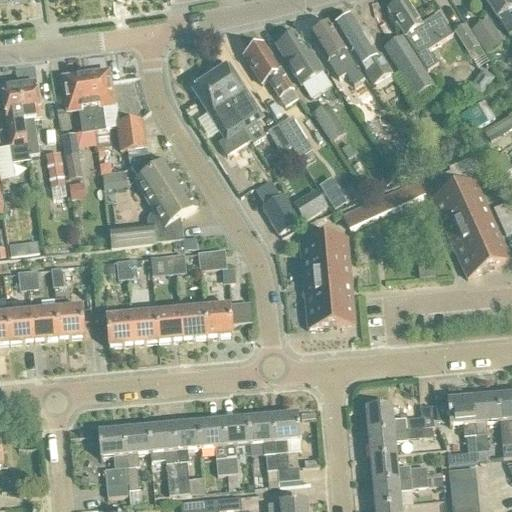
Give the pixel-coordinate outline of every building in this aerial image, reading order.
[(481,0),(497,23),(509,41),(511,38),(511,25),(507,17),(511,13),(511,9),(505,0),(481,0)] [(406,43),(422,67),(431,61),(428,57),(453,41),(439,20),(422,31),(405,5),(388,16),(405,43),(406,43)] [(361,72),(374,92),(392,80),(380,60),(377,62),(369,49),(370,44),(365,36),(360,36),(352,23),(334,34),(350,60),(353,58),(362,72),(361,72)] [(471,36),(487,61),(504,50),(488,25),(471,36)] [(454,37),(467,58),(479,51),(466,30),(454,37)] [(338,64),(360,98),(368,93),(329,31),(312,42),(330,70),(338,64)] [(280,51),(284,57),(280,60),(302,94),(324,79),(312,59),(308,61),(295,41),(280,51)] [(385,55),(415,102),(433,91),(403,43),(385,55)] [(269,87),(285,114),(298,106),(263,51),(244,63),(262,91),(269,87)] [(218,79),(211,84),(251,148),(252,148),(250,145),(263,137),(256,128),(263,123),(229,72),(226,73),(224,73),(218,76),(218,79)] [(481,77),(469,93),(478,100),(490,84),(481,77)] [(95,138),(94,138),(97,158),(108,156),(105,137),(107,137),(103,113),(113,111),(108,79),(104,79),(103,78),(95,79),(95,81),(87,82),(95,138)] [(82,140),(94,138),(95,138),(87,82),(78,83),(77,82),(70,83),(69,85),(64,85),(69,118),(78,116),(82,140)] [(251,148),(211,84),(205,87),(202,86),(197,90),(197,93),(194,94),(226,145),(219,149),(228,163),(251,148)] [(31,88),(18,90),(30,163),(39,161),(34,126),(41,124),(36,90),(32,90),(31,88)] [(30,163),(18,90),(5,92),(6,94),(1,95),(7,129),(13,169),(29,166),(29,163),(30,163)] [(461,105),(461,104),(461,102),(461,101),(460,100),(459,99),(459,98),(457,97),(456,97),(455,96),(454,96),(452,96),(451,97),(450,97),(449,98),(448,99),(447,100),(447,101),(447,103),(447,104),(447,105),(448,107),(448,108),(449,109),(450,109),(451,110),(453,110),(454,110),(455,110),(457,110),(458,109),(459,108),(460,107),(460,106),(461,105)] [(311,120),(330,150),(347,140),(328,110),(311,120)] [(477,111),(459,122),(470,140),(488,129),(477,111)] [(511,124),(510,121),(483,137),(487,144),(511,129),(511,124)] [(288,125),(278,131),(297,161),(306,155),(288,125)] [(118,129),(122,157),(145,154),(142,126),(118,129)] [(297,161),(278,131),(268,138),(281,160),(292,154),(296,161),(297,161)] [(472,152),(461,136),(454,140),(460,149),(453,153),(458,162),(472,152)] [(475,153),(450,170),(459,183),(484,167),(475,153)] [(44,162),(50,194),(65,192),(60,159),(44,162)] [(65,162),(69,186),(82,184),(77,160),(65,162)] [(504,161),(493,167),(500,181),(511,174),(504,161)] [(110,236),(112,255),(182,247),(183,247),(181,224),(197,214),(168,168),(136,188),(155,219),(150,222),(148,226),(149,232),(110,236)] [(389,177),(380,185),(385,192),(395,184),(389,177)] [(511,266),(474,186),(431,205),(468,286),(511,266)] [(417,189),(344,222),(351,237),(424,203),(417,189)] [(83,203),(82,191),(69,193),(71,205),(83,203)] [(315,197),(304,204),(315,222),(326,215),(315,197)] [(300,229),(283,201),(263,214),(279,241),(300,229)] [(511,209),(509,205),(496,214),(511,239),(511,209)] [(300,248),(308,336),(355,332),(347,244),(300,248)] [(183,247),(182,247),(183,256),(197,254),(196,246),(183,247)] [(37,249),(21,251),(22,262),(39,260),(37,249)] [(200,261),(201,278),(226,276),(225,259),(200,261)] [(166,264),(168,281),(186,279),(184,262),(166,264)] [(118,270),(120,286),(137,284),(135,268),(118,270)] [(114,280),(113,270),(103,271),(104,277),(108,281),(114,280)] [(53,277),(55,294),(64,293),(62,276),(53,277)] [(235,290),(234,276),(222,277),(224,291),(235,290)] [(37,279),(28,280),(30,296),(39,295),(37,279)] [(30,296),(28,280),(19,281),(21,297),(30,296)] [(230,311),(205,313),(208,346),(233,343),(230,311)] [(82,313),(57,315),(60,347),(85,345),(82,313)] [(205,313),(180,316),(183,348),(208,346),(205,313)] [(57,315),(32,317),(35,350),(60,347),(57,315)] [(180,316),(156,318),(159,350),(183,348),(180,316)] [(32,317),(8,319),(11,352),(35,350),(32,317)] [(156,318),(132,320),(135,353),(159,350),(156,318)] [(8,319),(0,320),(0,352),(11,352),(8,319)] [(135,353),(132,320),(107,322),(110,355),(135,353)] [(106,329),(106,321),(96,322),(97,330),(106,329)] [(511,400),(498,402),(500,428),(502,453),(503,465),(511,464),(511,431),(511,427),(511,426),(511,400)] [(366,414),(368,440),(422,435),(434,434),(432,413),(420,414),(421,425),(393,427),(392,412),(389,412),(388,402),(374,403),(375,413),(366,414)] [(473,404),(477,458),(479,468),(489,467),(486,429),(500,428),(498,402),(473,404)] [(468,459),(477,458),(473,404),(447,406),(450,432),(462,431),(463,443),(466,443),(468,459)] [(273,423),(278,477),(279,489),(300,487),(299,474),(290,475),(287,448),(301,447),(298,421),(273,423)] [(278,477),(273,423),(248,425),(250,451),(251,463),(265,462),(266,462),(268,478),(278,477)] [(248,425),(223,427),(228,482),(238,481),(236,453),(250,451),(248,425)] [(223,427),(198,430),(201,456),(215,454),(217,483),(228,482),(223,427)] [(198,430),(173,432),(176,458),(179,502),(190,501),(190,502),(204,501),(203,486),(189,487),(187,469),(189,469),(188,457),(201,456),(198,430)] [(173,432),(149,434),(152,469),(166,467),(169,503),(179,502),(176,458),(173,432)] [(149,434),(124,437),(129,491),(130,498),(140,497),(138,475),(140,474),(138,462),(151,460),(151,469),(152,469),(149,434)] [(368,440),(371,465),(396,462),(395,448),(423,445),(422,435),(368,440)] [(129,491),(124,437),(98,439),(101,465),(114,464),(115,477),(106,478),(109,505),(129,503),(127,491),(129,491)] [(371,465),(373,489),(427,484),(426,474),(410,476),(410,474),(397,475),(396,462),(371,465)] [(449,478),(450,489),(476,487),(475,475),(449,478)] [(373,489),(374,511),(397,511),(401,511),(400,499),(412,498),(412,496),(428,494),(427,484),(373,489)] [(450,489),(451,501),(478,498),(476,487),(450,489)] [(451,501),(452,511),(479,510),(478,498),(451,501)]
